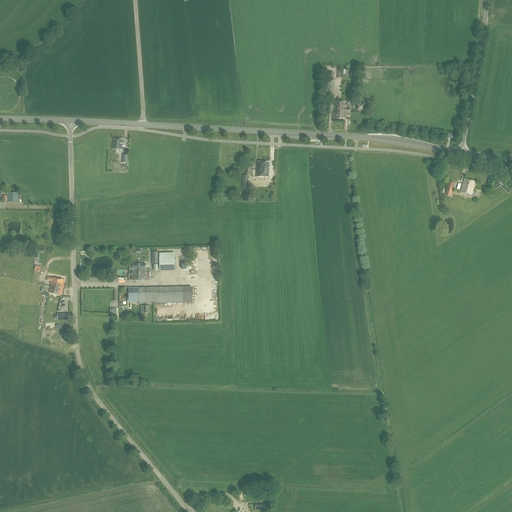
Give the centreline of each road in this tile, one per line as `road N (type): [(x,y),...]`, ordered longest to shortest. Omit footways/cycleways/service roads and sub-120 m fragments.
road 1 (unclassified): [(190,511),(102,403),(81,363),(69,120)]
road 2 (primary): [(462,151),(69,120)]
road 3 (unclassified): [(462,151),(486,0)]
